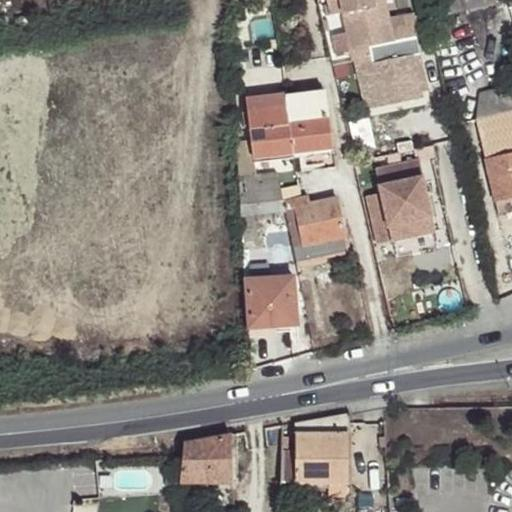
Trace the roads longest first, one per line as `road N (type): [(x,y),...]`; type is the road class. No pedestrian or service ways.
road 1 (primary): [(0,432),(288,392)]
road 2 (primary): [(511,336),(288,392)]
road 3 (primary): [(288,392),(511,367)]
